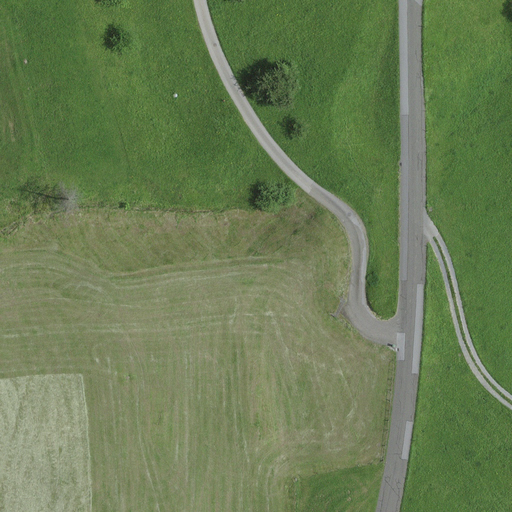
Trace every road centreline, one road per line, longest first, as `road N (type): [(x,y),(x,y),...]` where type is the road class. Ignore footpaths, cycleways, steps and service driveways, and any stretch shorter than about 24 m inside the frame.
road 1 (unclassified): [(412,0),(415,217),(389,511)]
road 2 (track): [(409,335),(359,315),(352,221),(298,177),(256,124),(221,65),(200,0)]
